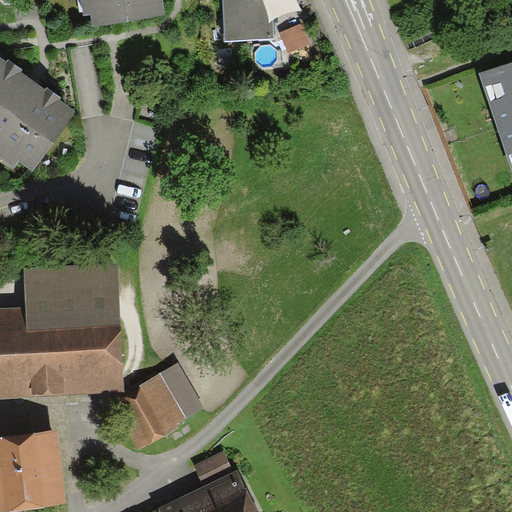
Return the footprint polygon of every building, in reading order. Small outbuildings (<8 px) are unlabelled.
[(87,0),(90,19),(154,10),(152,0),(87,0)] [(222,0),(222,39),(265,37),(265,11),(258,0),(222,0)] [(279,31),(287,49),(303,42),(295,24),(279,31)] [(511,60),(484,70),(511,152),(511,60)] [(0,143),(28,164),(64,114),(0,68),(0,143)] [(0,377),(117,370),(110,262),(23,267),(26,318),(0,319),(0,377)] [(113,402),(135,439),(177,415),(155,378),(113,402)] [(0,506),(61,501),(53,424),(0,429),(0,506)] [(250,511),(232,475),(157,511),(250,511)]
